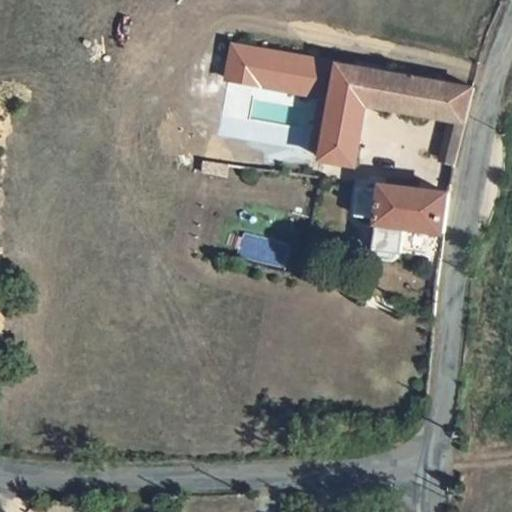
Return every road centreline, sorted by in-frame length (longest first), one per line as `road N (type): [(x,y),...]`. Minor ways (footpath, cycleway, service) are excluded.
road 1 (unclassified): [(511,25),(465,185),(429,462)]
road 2 (unclassified): [(429,462),(116,480),(0,472)]
